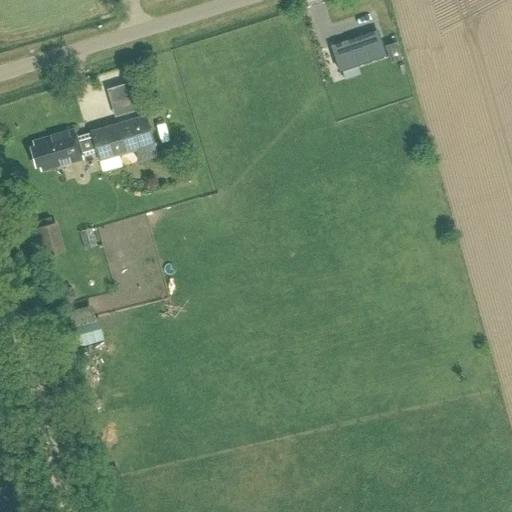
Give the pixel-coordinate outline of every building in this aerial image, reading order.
[(376,31),(331,47),(339,71),(385,56),(376,31)] [(396,44),(386,47),(391,63),(401,59),(396,44)] [(98,111),(123,105),(121,95),(95,101),(98,111)] [(89,130),(90,131),(95,151),(98,160),(154,144),(145,114),(89,130)] [(95,151),(90,131),(74,136),(72,130),(54,135),(55,137),(50,138),(50,137),(33,141),(34,147),(30,148),(35,166),(40,165),(41,170),(80,159),(79,156),(95,151)] [(44,256),(65,250),(57,221),(36,227),(44,256)]
